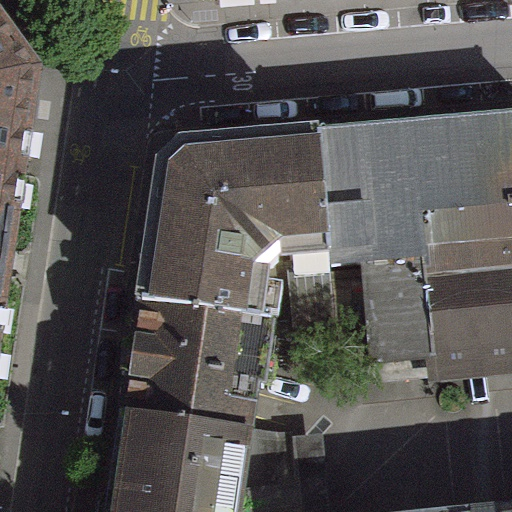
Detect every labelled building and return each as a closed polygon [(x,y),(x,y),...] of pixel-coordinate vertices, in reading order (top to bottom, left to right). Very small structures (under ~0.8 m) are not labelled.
[(0,0),(0,123),(43,132),(51,65),(0,0)] [(346,261),(374,259),(384,376),(511,365),(511,117),(336,132),(346,261)] [(0,380),(18,276),(38,161),(43,132),(0,123),(0,380)] [(172,167),(151,298),(274,313),(278,275),(270,273),(273,257),(283,249),(305,249),(305,261),(346,261),(336,132),(200,143),(172,167)] [(137,408),(260,424),(274,313),(151,298),(137,408)] [(122,511),(246,511),(260,424),(137,408),(122,511)]
